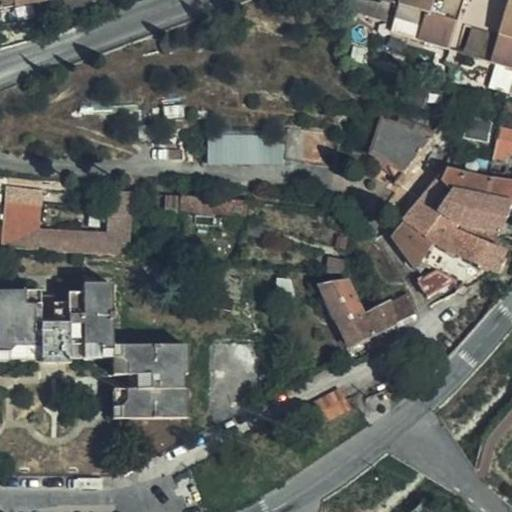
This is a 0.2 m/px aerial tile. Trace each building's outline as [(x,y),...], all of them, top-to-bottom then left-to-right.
[(0,0),(0,8),(43,1),(42,0),(0,0)] [(450,51),(465,0),(402,0),(392,34),(450,51)] [(511,0),(509,0),(499,37),(471,29),(464,55),(511,69),(511,0)] [(402,175),(435,135),(381,119),(369,156),(402,175)] [(511,130),(500,128),(495,151),(509,154),(511,154),(511,130)] [(338,134),(288,129),(287,136),(284,163),(335,169),(338,134)] [(207,165),(284,165),(284,163),(287,136),(208,136),(207,165)] [(509,154),(495,151),(494,160),(507,163),(509,154)] [(511,228),(505,227),(507,218),(510,209),(489,205),(491,181),(488,180),(447,171),(405,223),(427,240),(443,215),(459,226),(511,239),(511,228)] [(511,183),(491,181),(489,205),(510,209),(511,209),(511,183)] [(110,229),(43,227),(45,187),(5,186),(3,248),(131,253),(134,190),(112,189),(110,229)] [(180,211),(187,211),(209,213),(210,199),(190,198),(181,197),(180,211)] [(209,213),(244,215),(246,201),(210,199),(209,213)] [(449,254),(456,233),(459,226),(443,215),(427,240),(433,244),(449,254)] [(425,264),(433,244),(427,240),(405,223),(394,237),(418,269),(421,273),(425,264)] [(271,230),(249,225),(246,235),(268,240),(271,230)] [(497,276),(507,254),(456,233),(449,254),(433,244),(425,264),(437,271),(457,282),(463,285),(469,288),(490,273),(497,276)] [(437,271),(419,283),(430,299),(451,286),(457,282),(437,271)] [(322,290),(340,328),(364,316),(349,284),(322,290)] [(110,347),(110,285),(81,286),(81,297),(39,297),(39,294),(0,294),(0,362),(110,360),(111,376),(149,375),(149,390),(111,391),(111,419),(185,418),(185,391),(181,391),(181,376),(185,375),(185,347),(110,347)] [(457,319),(474,333),(480,327),(504,299),(485,289),(457,319)] [(413,316),(417,315),(410,294),(364,316),(340,328),(350,349),(399,323),(402,327),(415,320),(413,316)] [(461,338),(466,342),(474,333),(457,319),(450,328),(455,332),(457,330),(464,335),(461,338)] [(339,390),(311,404),(322,424),(349,409),(345,401),(339,390)]
